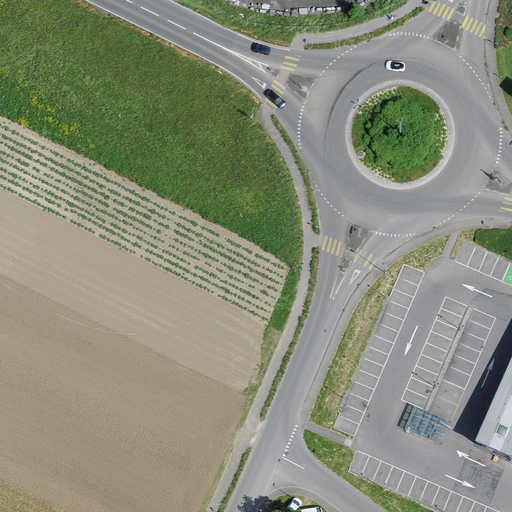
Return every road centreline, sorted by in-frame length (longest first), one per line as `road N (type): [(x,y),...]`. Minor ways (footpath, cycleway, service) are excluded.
road 1 (unclassified): [(324,316),(238,511)]
road 2 (primary): [(200,36),(322,130)]
road 3 (primary): [(346,77),(200,36)]
road 4 (unclassified): [(324,316),(399,211)]
road 5 (unclassified): [(345,189),(324,316)]
